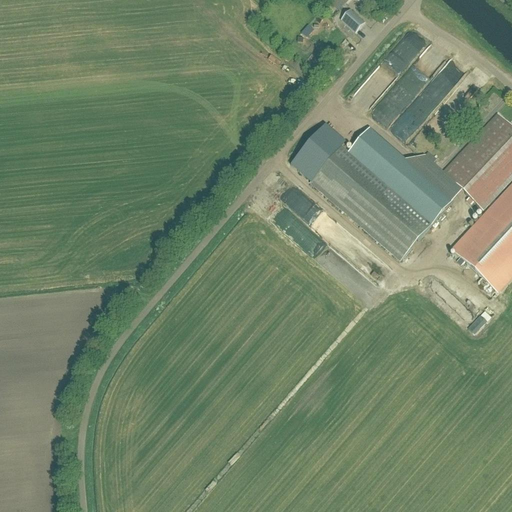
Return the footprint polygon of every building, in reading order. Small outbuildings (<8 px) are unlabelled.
[(374,2),(371,0),(342,0),(340,2),(346,7),(351,1),(364,13),(374,2)] [(365,26),(350,12),(340,23),(355,36),(365,26)] [(418,133),(461,85),(444,70),(390,129),(402,140),(413,128),(418,133)] [(383,103),(373,114),(390,129),(400,118),(383,103)] [(443,176),(485,215),(511,184),(511,193),(455,257),(499,297),(511,282),(511,131),(496,117),(443,176)] [(453,203),(369,130),(348,155),(341,149),(346,143),(326,125),(290,166),(400,265),(453,203)] [(310,217),(316,208),(278,184),(272,193),(310,217)]
